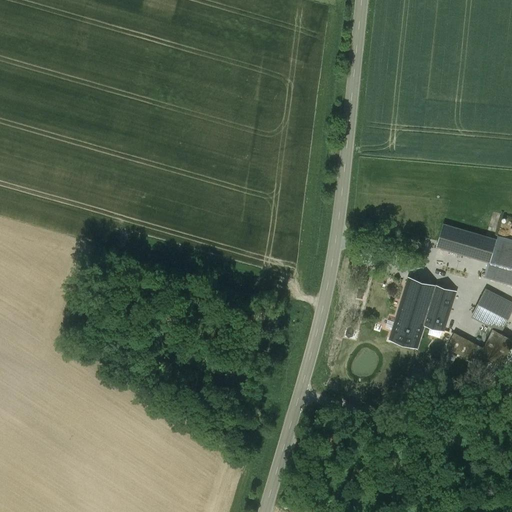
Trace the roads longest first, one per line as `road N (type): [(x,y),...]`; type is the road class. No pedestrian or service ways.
road 1 (tertiary): [(299,395),(344,175),(362,0)]
road 2 (unknown): [(317,323),(476,372),(492,458)]
road 3 (unclassified): [(299,395),(429,430),(511,466)]
road 4 (tertiary): [(264,511),(299,395)]
